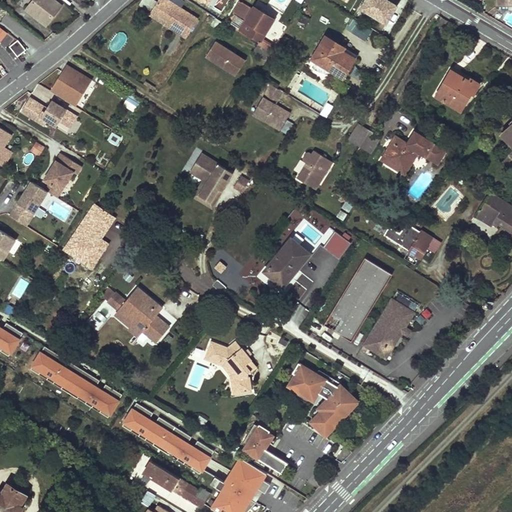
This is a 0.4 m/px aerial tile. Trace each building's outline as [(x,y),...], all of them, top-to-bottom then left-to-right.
[(34,0),(26,10),(46,25),(61,6),(54,0),(34,0)] [(158,3),(153,0),(143,0),(139,7),(150,15),(153,10),(158,3)] [(166,24),(186,37),(198,19),(168,0),(159,0),(158,3),(153,10),(168,20),(166,24)] [(209,14),(214,6),(217,8),(220,2),(214,0),(210,0),(209,4),(207,3),(202,10),(209,14)] [(270,52),(272,53),(275,47),(262,39),(274,19),(254,7),(253,9),(239,0),(232,12),(236,15),(231,23),(240,29),(260,41),(258,44),(270,52)] [(363,0),(358,9),(387,25),(398,5),(388,0),(363,0)] [(220,1),(216,13),(221,15),(226,4),(220,1)] [(150,15),(166,24),(168,20),(153,10),(150,15)] [(212,25),(220,31),(225,24),(216,18),(212,25)] [(366,40),(372,29),(352,18),(346,29),(366,40)] [(336,73),(343,77),(354,59),(341,51),(343,48),(344,47),(326,36),(312,59),(324,66),(324,73),(336,73)] [(16,42),(10,47),(18,57),(27,51),(21,44),(19,46),(16,42)] [(236,75),(245,61),(216,42),(206,56),(236,75)] [(253,53),(265,60),(270,52),(258,44),(253,53)] [(341,51),(354,59),(356,56),(343,48),(341,51)] [(91,80),(67,65),(63,72),(67,74),(64,78),(60,76),(51,90),(75,105),(91,80)] [(436,96),(461,110),(471,93),(474,94),(480,84),(471,79),(470,81),(451,70),(436,96)] [(275,104),(283,91),(271,84),(253,113),(280,129),(290,113),(275,104)] [(71,127),(78,116),(53,100),(48,108),(45,111),(42,110),(41,103),(30,97),(22,110),(45,125),(48,120),(56,125),(60,120),(71,127)] [(349,139),(360,146),(370,131),(358,124),(349,139)] [(511,124),(501,135),(511,145),(511,151),(510,154),(511,155),(511,124)] [(0,154),(12,134),(0,127),(0,154)] [(107,141),(118,145),(121,135),(111,131),(107,141)] [(356,153),(363,158),(368,150),(371,152),(380,138),(370,131),(360,146),(356,153)] [(420,152),(438,163),(446,150),(415,132),(408,144),(396,137),(382,159),(401,171),(410,157),(413,159),(418,152),(420,152)] [(35,140),(30,151),(39,156),(45,146),(35,140)] [(315,189),(332,162),(314,150),(312,154),(310,152),(306,153),(303,157),(304,161),(307,163),(297,178),(315,189)] [(82,166),(61,153),(44,180),(50,183),(62,191),(74,172),(77,174),(82,166)] [(234,172),(202,153),(193,168),(209,178),(199,194),(211,202),(219,189),(222,191),(234,172)] [(401,171),(405,173),(413,159),(410,157),(401,171)] [(193,168),(191,171),(204,179),(194,196),(212,207),(222,191),(219,189),(211,202),(199,194),(209,178),(193,168)] [(250,180),(242,175),(233,190),(241,195),(250,180)] [(48,191),(46,189),(32,181),(13,212),(29,222),(48,191)] [(62,191),(50,183),(46,189),(48,191),(58,197),(62,191)] [(511,206),(490,193),(476,215),(493,225),(494,223),(496,220),(500,223),(511,230),(511,206)] [(27,226),(29,222),(13,212),(11,216),(27,226)] [(399,232),(389,226),(384,234),(421,258),(428,247),(427,246),(432,237),(420,230),(420,231),(407,223),(399,232)] [(0,257),(3,260),(16,239),(0,229),(0,257)] [(352,244),(342,236),(333,248),(343,256),(352,244)] [(292,238),(265,271),(283,286),(310,253),(292,238)] [(324,324),(345,337),(361,311),(368,315),(392,274),(365,257),(324,324)] [(128,273),(125,277),(130,281),(133,277),(128,273)] [(14,294),(21,297),(25,286),(18,283),(14,294)] [(119,310),(144,331),(150,335),(157,342),(169,327),(156,316),(163,308),(138,287),(126,301),(119,310)] [(103,296),(108,301),(116,292),(110,288),(103,296)] [(108,301),(115,307),(122,298),(116,292),(108,301)] [(398,292),(395,297),(414,309),(418,304),(398,292)] [(115,307),(119,310),(126,301),(122,298),(115,307)] [(378,321),(401,335),(402,332),(409,336),(412,331),(405,327),(414,312),(392,299),(378,321)] [(130,329),(139,336),(144,331),(119,310),(116,313),(132,327),(130,329)] [(345,337),(352,341),(368,315),(361,311),(345,337)] [(364,345),(368,348),(386,358),(401,335),(378,321),(364,345)] [(20,340),(0,327),(0,348),(11,355),(20,340)] [(138,337),(144,342),(150,335),(144,331),(139,336),(138,337)] [(244,351),(236,341),(228,348),(211,342),(205,358),(219,364),(221,358),(226,360),(236,372),(237,378),(231,379),(233,394),(251,391),(248,373),(256,366),(248,356),(244,351)] [(38,351),(29,369),(109,417),(120,400),(38,351)] [(221,358),(219,364),(222,365),(230,375),(231,379),(237,378),(236,372),(226,360),(221,358)] [(302,364),(288,386),(315,402),(320,393),(328,398),(317,409),(320,411),(311,421),(327,437),(361,402),(342,384),(339,386),(302,364)] [(213,453),(131,406),(121,424),(203,470),(213,453)] [(51,429),(65,438),(70,432),(56,423),(51,429)] [(273,436),(254,424),(242,444),(246,446),(252,450),(250,454),(281,473),(287,463),(265,449),(273,436)] [(93,455),(95,456),(98,458),(102,452),(96,449),(93,455)] [(248,511),(267,480),(264,479),(268,472),(239,455),(209,507),(217,511),(248,511)] [(144,472),(202,508),(204,504),(211,493),(201,487),(200,489),(152,460),(144,472)] [(25,486),(15,480),(12,486),(8,483),(2,494),(0,492),(0,511),(19,511),(22,507),(20,505),(26,494),(22,492),(25,486)] [(144,485),(159,495),(162,491),(146,481),(144,485)] [(142,501),(150,504),(155,493),(147,489),(142,501)]
